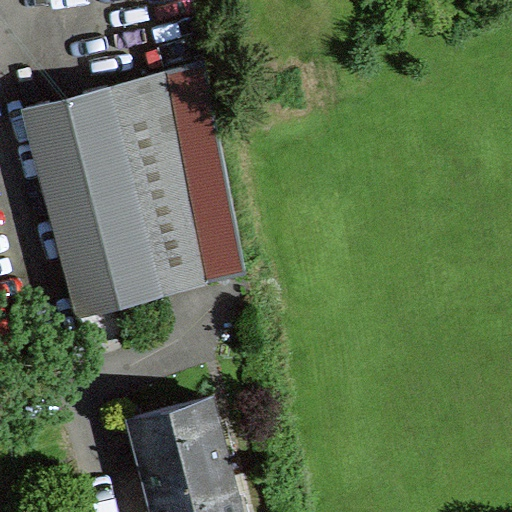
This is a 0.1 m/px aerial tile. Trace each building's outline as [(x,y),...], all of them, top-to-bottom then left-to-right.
[(168,62),(209,270),(246,260),(206,52),(168,62)] [(168,62),(109,76),(164,282),(209,270),(168,62)] [(109,76),(27,99),(80,304),(118,295),(164,282),(109,76)] [(80,304),(89,333),(126,323),(118,295),(80,304)] [(136,409),(156,488),(231,470),(210,391),(136,409)] [(242,511),(231,470),(156,488),(162,511),(242,511)]
